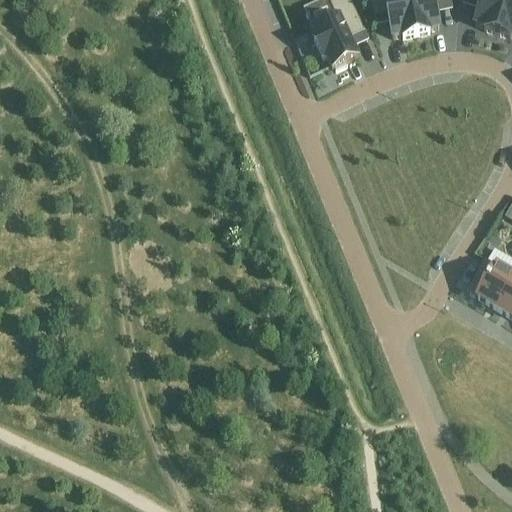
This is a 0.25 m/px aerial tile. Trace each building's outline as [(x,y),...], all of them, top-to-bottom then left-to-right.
[(328,0),(303,12),(310,26),(317,42),(314,44),(323,63),(327,61),(332,73),(358,61),(349,42),(365,34),(348,0),(342,0),(330,6),(328,0)] [(370,0),(375,18),(387,16),(393,41),(402,40),(403,42),(416,39),(408,0),(370,0)] [(408,0),(416,39),(430,36),(430,34),(439,32),(434,6),(450,3),(449,0),(408,0)] [(473,0),(483,3),(475,28),(485,31),(484,33),(497,37),(508,0),(473,0)] [(511,0),(508,0),(497,37),(511,41),(511,39),(511,0)] [(485,263),(467,295),(497,313),(511,288),(511,278),(488,265),(485,263)] [(511,288),(497,313),(511,321),(511,288)]
